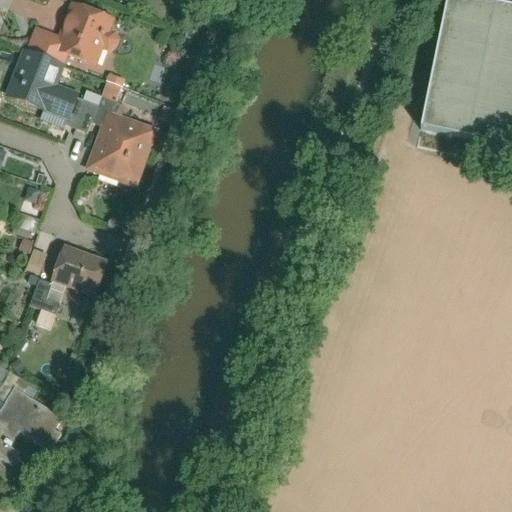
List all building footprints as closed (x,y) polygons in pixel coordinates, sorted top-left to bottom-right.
[(511,13),(448,1),(422,135),(511,152),(511,13)] [(72,7),(58,41),(37,32),(8,101),(50,116),(68,61),(97,73),(117,26),(72,7)] [(114,75),(113,79),(106,77),(100,102),(119,106),(126,78),(114,75)] [(84,174),(126,192),(144,129),(107,114),(84,174)] [(91,292),(102,261),(59,246),(48,277),(91,292)] [(37,278),(46,258),(33,252),(24,272),(37,278)] [(57,424),(3,392),(0,397),(0,467),(16,441),(39,455),(57,424)]
